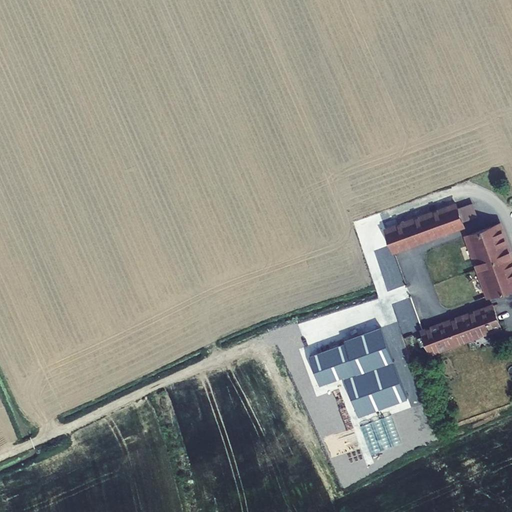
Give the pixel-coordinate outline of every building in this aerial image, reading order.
[(473,203),(457,208),(463,222),(478,217),(473,203)] [(456,205),(385,230),(393,251),(464,226),(463,222),(457,208),(456,205)] [(511,257),(500,224),(467,236),(489,297),(511,288),(511,257)] [(493,306),(422,332),(428,346),(430,353),(501,327),(493,306)] [(348,343),(358,371),(359,375),(394,362),(382,327),(347,340),(348,343)] [(285,366),(295,394),(314,387),(345,375),(358,371),(348,343),(285,366)] [(359,415),(407,398),(394,362),(359,375),(358,371),(345,375),(359,415)] [(295,394),(304,419),(323,412),(314,387),(295,394)]
